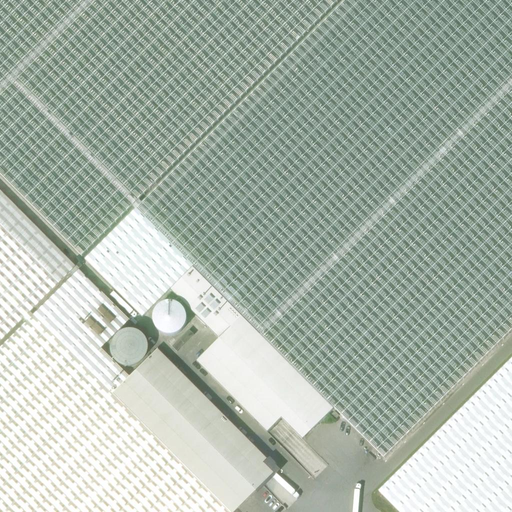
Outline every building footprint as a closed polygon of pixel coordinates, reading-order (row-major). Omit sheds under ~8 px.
[(0,0),(0,175),(81,257),(132,206),(134,208),(140,202),(138,200),(339,0),(0,0)] [(511,0),(346,0),(142,203),(140,202),(134,208),(136,210),(193,267),(334,409),(383,458),(511,330),(511,0)] [(0,340),(22,318),(24,320),(30,314),(29,312),(74,267),(0,192),(0,340)] [(142,318),(170,290),(193,267),(136,210),(85,260),(142,318)] [(334,409),(193,267),(170,290),(219,339),(196,362),(267,433),(281,419),(302,440),(334,409)] [(32,316),(111,395),(128,378),(99,349),(128,321),(78,271),(32,316)] [(0,511),(227,511),(111,395),(32,316),(30,314),(24,320),(26,322),(0,347),(0,511)] [(189,330),(172,347),(177,352),(194,335),(189,330)] [(128,378),(111,395),(227,511),(233,511),(254,492),(256,494),(280,470),(268,458),(266,460),(255,449),(156,350),(128,378)] [(511,511),(511,358),(379,492),(398,511),(511,511)]
